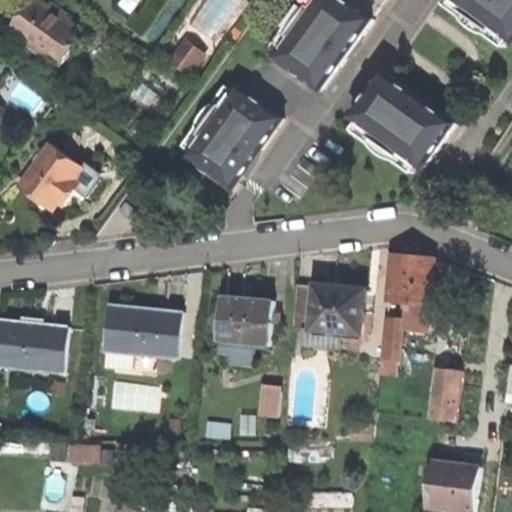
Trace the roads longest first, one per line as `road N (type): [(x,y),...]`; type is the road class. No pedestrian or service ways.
road 1 (residential): [(232,248),(252,189),(297,133),(351,94),(420,0)]
road 2 (residential): [(0,275),(232,248)]
road 3 (residential): [(232,248),(411,229)]
road 4 (residential): [(511,93),(411,229)]
